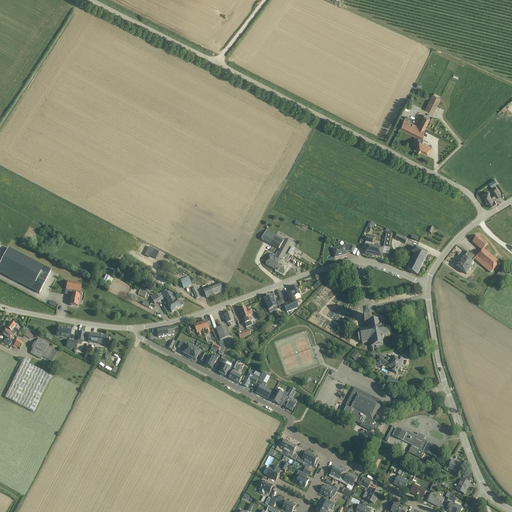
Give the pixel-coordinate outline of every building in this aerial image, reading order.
[(441,99),(432,95),(425,109),(434,113),(441,99)] [(423,115),(418,126),(425,129),(430,119),(423,115)] [(425,129),(418,126),(404,119),(400,129),(419,138),(417,141),(419,142),(416,148),(421,151),(421,152),(427,154),(428,154),(430,151),(429,150),(431,147),(422,142),(424,140),(421,139),(426,130),(425,129)] [(501,195),(496,188),(492,190),(495,195),(492,197),(491,197),(488,193),(483,196),(488,204),(490,208),(497,204),(494,199),(496,197),(501,195)] [(262,239),(271,244),(275,235),(267,230),(262,239)] [(494,230),(490,235),(498,243),(503,238),(494,230)] [(275,235),(271,244),(280,249),(284,240),(275,235)] [(389,248),(391,238),(386,237),(383,249),(372,247),(374,237),(370,236),(369,238),(367,237),(365,246),(367,246),(366,249),(364,249),(363,252),(365,252),(365,254),(382,258),(382,254),(389,255),(390,249),(389,248)] [(489,244),(479,236),(474,242),(484,250),(478,257),(470,252),(466,257),(465,257),(458,267),(468,274),(472,268),(470,267),(473,263),(473,262),(476,259),(492,273),(501,263),(485,249),(489,244)] [(286,239),(285,240),(280,249),(281,250),(276,259),(280,261),(279,262),(279,263),(279,264),(280,264),(277,270),(285,274),(289,265),(281,261),(291,242),(286,239)] [(347,255),(345,246),(332,249),(335,258),(347,255)] [(149,247),(145,256),(149,258),(150,256),(156,259),(160,252),(149,247)] [(412,253),(415,255),(425,259),(428,253),(415,247),(412,253)] [(51,271),(8,248),(0,263),(0,273),(39,294),(51,271)] [(266,264),(277,270),(280,264),(279,264),(279,263),(279,262),(280,261),(276,259),(281,250),(280,249),(276,256),(272,253),(266,264)] [(417,275),(425,259),(415,255),(411,263),(408,261),(405,266),(409,268),(408,270),(417,275)] [(511,276),(504,268),(503,269),(503,268),(496,276),(505,285),(511,279),(510,278),(511,276)] [(192,286),(188,277),(180,280),(184,289),(192,286)] [(67,282),(66,290),(65,295),(69,295),(69,294),(71,295),(69,305),(70,305),(71,306),(72,306),(73,306),(77,307),(79,300),(80,295),(79,295),(82,284),(67,282)] [(224,292),(221,284),(210,289),(208,285),(203,287),(207,298),(224,292)] [(300,295),(297,287),(290,290),(290,291),(286,293),(288,299),(290,302),(283,305),(287,313),(299,308),(295,300),(294,297),(300,295)] [(148,291),(141,288),(138,295),(145,298),(148,291)] [(200,298),(196,288),(192,289),(196,299),(200,298)] [(170,304),(177,301),(172,292),(169,294),(167,290),(158,295),(156,293),(151,296),(155,304),(166,298),(170,304)] [(277,307),(273,297),(269,299),(268,298),(265,300),(269,311),(273,309),(277,307)] [(177,301),(170,304),(170,305),(169,305),(173,313),(182,307),(182,306),(183,306),(183,304),(182,303),(181,302),(180,303),(178,300),(177,301)] [(251,309),(247,310),(246,308),(240,310),(242,317),(241,317),(244,324),(251,322),(249,316),(253,315),(251,309)] [(234,321),(232,313),(225,315),(228,324),(228,323),(230,327),(233,326),(231,322),(234,321)] [(371,352),(378,356),(379,355),(374,352),(373,347),(383,345),(382,340),(385,338),(384,336),(388,336),(389,334),(390,332),(390,330),(388,329),(386,328),(384,328),(383,326),(384,325),(383,318),(383,317),(378,318),(377,315),(370,317),(370,316),(363,317),(364,323),(365,323),(365,324),(364,325),(364,327),(366,328),(361,329),(361,328),(360,328),(359,328),(358,329),(359,332),(357,332),(359,342),(362,341),(362,344),(370,342),(371,347),(371,352)] [(7,328),(6,329),(8,331),(7,332),(10,334),(11,332),(14,335),(16,332),(13,330),(16,325),(11,321),(7,328)] [(201,324),(204,331),(207,330),(208,333),(211,332),(209,329),(210,329),(207,321),(201,324)] [(201,332),(204,331),(201,324),(195,326),(197,333),(198,333),(199,336),(202,335),(201,332)] [(230,338),(226,326),(216,329),(220,341),(230,338)] [(70,338),(71,330),(58,327),(56,335),(70,338)] [(174,335),(172,327),(157,330),(158,338),(174,335)] [(8,331),(6,329),(5,329),(1,334),(11,341),(14,335),(11,332),(10,334),(7,332),(8,331)] [(251,335),(249,329),(242,332),(242,333),(239,334),(240,339),(251,335)] [(34,334),(26,330),(24,335),(32,339),(34,334)] [(109,336),(90,334),(89,342),(108,345),(109,336)] [(49,345),(38,339),(36,343),(34,342),(31,349),(33,349),(31,354),(41,359),(42,357),(52,362),(57,352),(47,347),(49,345)] [(23,344),(17,340),(13,347),(16,349),(17,348),(20,349),(23,344)] [(76,342),(68,340),(67,347),(74,348),(76,342)] [(189,358),(194,348),(188,345),(188,346),(184,344),(185,343),(181,341),(177,348),(181,350),(182,347),(186,349),(183,354),(186,356),(186,357),(189,358)] [(200,352),(194,348),(189,358),(192,360),(193,359),(196,361),(198,356),(201,357),(200,360),(203,362),(207,355),(203,353),(203,354),(200,352)] [(355,352),(350,357),(354,360),(357,356),(358,357),(359,355),(355,352)] [(213,359),(209,357),(205,366),(212,369),(219,356),(216,355),(213,359)] [(379,355),(378,356),(380,357),(376,364),(381,367),(381,366),(396,374),(398,371),(401,372),(405,366),(401,365),(403,362),(398,359),(398,360),(391,356),(389,360),(379,355)] [(30,361),(24,358),(4,397),(33,412),(51,376),(29,364),(30,361)] [(222,359),(219,365),(222,367),(219,373),(226,377),(230,368),(225,366),(227,362),(222,359)] [(237,363),(234,369),(235,370),(234,371),(233,371),(229,378),(239,384),(242,377),(237,375),(242,367),(237,364),(237,363)] [(249,372),(243,385),(247,387),(250,382),(256,384),(259,377),(249,372)] [(399,382),(394,379),(391,385),(396,388),(399,382)] [(272,392),(260,386),(256,393),(268,399),(272,392)] [(286,408),(292,412),(296,404),(290,401),(295,390),(291,388),(288,394),(284,402),(283,404),(287,406),(286,408)] [(355,389),(346,406),(341,414),(361,424),(361,425),(369,429),(370,427),(374,429),(377,423),(380,425),(383,419),(375,415),(376,413),(374,412),(376,409),(378,410),(382,402),(355,389)] [(288,394),(284,392),(283,394),(277,391),(272,401),(278,404),(280,400),(284,402),(288,394)] [(404,433),(397,429),(393,436),(403,441),(412,446),(409,453),(422,459),(425,454),(424,453),(424,452),(427,454),(434,457),(434,458),(438,459),(442,451),(437,449),(438,447),(424,440),(425,437),(418,434),(417,436),(407,431),(404,433)] [(286,453),(291,444),(285,441),(282,446),(279,444),(276,451),(281,454),(283,451),(286,453)] [(297,447),(291,444),(286,453),(290,455),(288,457),(294,460),(298,454),(294,452),(297,447)] [(305,462),(308,464),(313,454),(309,452),(309,453),(306,452),(304,457),(300,455),(297,462),(303,465),(305,462)] [(313,454),(308,464),(314,467),(316,468),(318,464),(316,463),(318,458),(315,457),(316,456),(313,454)] [(463,466),(452,460),(450,466),(447,464),(444,470),(447,471),(448,469),(456,473),(457,471),(460,473),(463,466)] [(406,469),(394,463),(391,469),(394,470),(394,472),(396,473),(402,476),(406,469)] [(280,470),(274,466),(272,470),(271,469),(269,473),(268,472),(267,475),(267,476),(276,481),(280,474),(279,473),(280,470)] [(329,477),(334,479),(339,469),(334,467),(329,477)] [(339,469),(334,479),(341,483),(345,474),(343,473),(343,472),(344,472),(339,469)] [(306,475),(299,472),(296,478),(298,479),(296,484),(305,488),(309,480),(305,478),(306,475)] [(345,474),(341,483),(348,486),(348,485),(353,476),(348,474),(348,475),(345,474)] [(470,480),(468,475),(463,477),(464,479),(463,480),(462,479),(458,487),(459,488),(457,491),(464,495),(470,483),(468,483),(470,480)] [(354,477),(353,476),(348,485),(353,488),(357,479),(356,478),(354,477)] [(408,483),(398,477),(394,484),(405,490),(408,483)] [(365,481),(363,485),(369,488),(372,482),(366,479),(365,481)] [(273,487),(261,481),(259,485),(262,486),(260,490),(261,490),(259,493),(263,495),(265,492),(269,494),(273,487)] [(416,483),(412,481),(409,488),(412,490),(410,493),(422,499),(426,491),(415,485),(416,483)] [(330,490),(324,487),(320,493),(329,498),(332,499),(333,497),(334,497),(338,491),(332,488),(330,490)] [(380,493),(370,488),(367,493),(370,494),(367,500),(374,504),(380,493)] [(444,500),(432,494),(428,502),(440,508),(444,500)] [(277,500),(273,498),(269,505),(274,507),(277,500)] [(319,507),(328,511),(330,508),(332,509),(335,504),(329,501),(327,504),(322,501),(319,507)] [(292,511),(296,506),(287,502),(283,509),(287,511),(292,511)] [(460,511),(462,508),(451,503),(447,511),(449,511),(460,511)]
